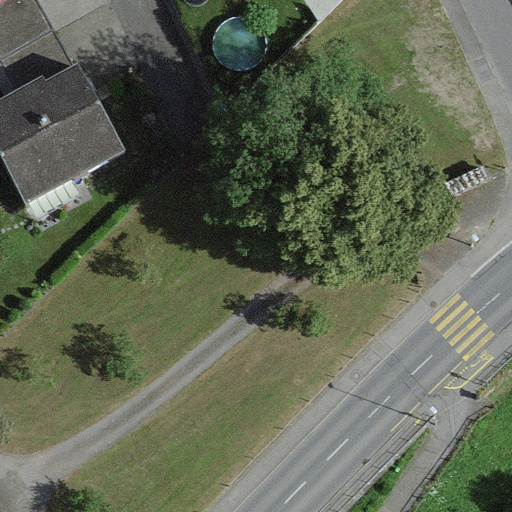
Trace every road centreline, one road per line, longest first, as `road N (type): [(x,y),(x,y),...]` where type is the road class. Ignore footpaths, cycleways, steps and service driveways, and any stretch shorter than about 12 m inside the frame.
road 1 (tertiary): [(465,325),(279,511)]
road 2 (residential): [(387,511),(452,426),(465,325)]
